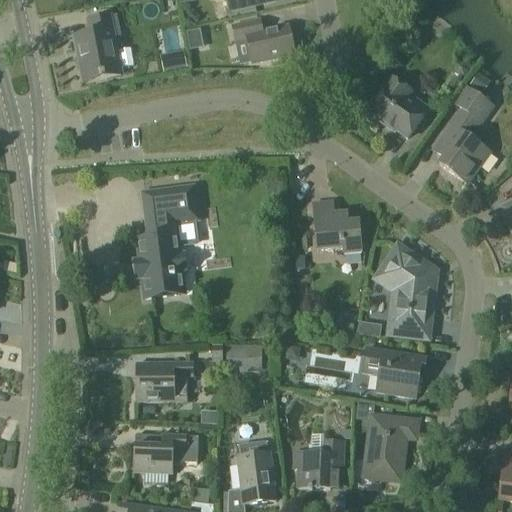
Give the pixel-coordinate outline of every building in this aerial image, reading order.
[(225,0),(229,13),(256,7),(254,0),(225,0)] [(74,38),(77,52),(79,52),(85,80),(100,77),(100,81),(121,77),(115,46),(122,44),(117,16),(87,22),(90,35),(74,38)] [(260,22),(232,27),(236,43),(246,40),(253,67),(294,57),(288,28),(262,33),(260,22)] [(454,70),(455,75),(459,78),(464,77),(468,73),(467,68),(463,65),(458,65),(454,70)] [(470,86),(482,96),(491,84),(478,76),(470,86)] [(366,114),(384,127),(386,125),(407,141),(427,113),(408,99),(412,95),(391,79),(366,114)] [(462,112),(436,148),(433,153),(443,160),(439,166),(467,186),(490,155),(464,137),(472,126),(478,130),(493,109),(466,89),(454,105),(462,112)] [(193,190),(144,196),(148,228),(150,240),(138,241),(141,263),(135,264),(137,280),(143,279),(146,301),(177,297),(175,281),(183,280),(182,274),(187,273),(185,257),(180,258),(176,224),(198,221),(193,190)] [(333,204),(313,205),(317,253),(343,251),(344,257),(362,255),(359,223),(348,224),(347,214),(334,216),(333,204)] [(511,206),(502,210),(505,217),(511,231),(511,206)] [(377,281),(395,293),(390,335),(427,340),(434,285),(435,274),(398,250),(377,281)] [(231,347),(231,359),(262,358),(262,347),(231,347)] [(223,349),(212,349),(212,364),(223,364),(223,349)] [(362,375),(379,378),(376,395),(416,401),(420,375),(423,375),(426,360),(366,350),(362,375)] [(193,366),(163,366),(136,366),(136,405),(187,404),(187,379),(193,379),(193,366)] [(372,419),(365,479),(400,483),(405,439),(415,440),(417,425),(372,419)] [(340,441),(351,442),(351,432),(340,431),(340,441)] [(133,475),(172,476),(173,451),(186,451),(186,438),(162,437),(162,450),(134,449),(133,475)] [(344,445),(322,444),(321,456),(294,455),(294,471),(298,471),(297,490),(342,492),(342,479),(344,445)] [(227,511),(244,511),(244,507),(276,503),(270,455),(265,456),(264,446),(240,449),(242,459),(237,459),(241,491),(228,493),(227,511)] [(511,452),(506,452),(499,501),(511,502),(511,452)]
